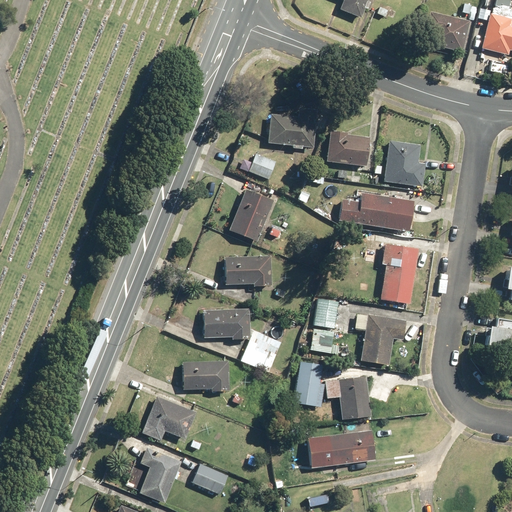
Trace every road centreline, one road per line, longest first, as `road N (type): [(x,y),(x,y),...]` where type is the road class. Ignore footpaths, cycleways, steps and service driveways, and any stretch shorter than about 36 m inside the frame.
road 1 (secondary): [(236,18),(37,511)]
road 2 (residential): [(482,108),(441,373),(460,407),(511,421)]
road 3 (residential): [(482,108),(431,96),(236,18)]
